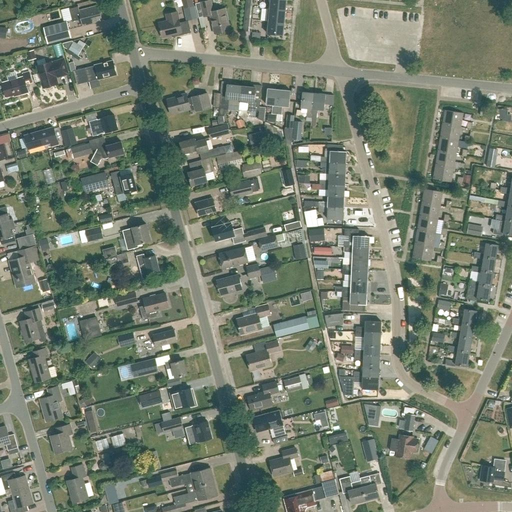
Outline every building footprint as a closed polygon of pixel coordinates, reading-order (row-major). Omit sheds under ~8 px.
[(181,0),(184,9),(194,6),(192,0),(181,0)] [(195,4),(197,9),(199,18),(204,17),(210,15),(214,34),(230,30),(225,9),(213,11),(211,0),(195,4)] [(270,0),(270,9),(285,11),(286,0),(270,0)] [(497,3),(488,0),(460,0),(449,4),(447,3),(445,0),(440,0),(440,4),(443,5),(441,6),(438,14),(448,17),(450,16),(454,18),(460,15),(463,7),(466,8),(469,16),(475,18),(494,11),(497,3)] [(98,10),(97,6),(78,11),(77,7),(68,9),(72,22),(80,20),(82,27),(100,22),(99,18),(100,18),(98,10)] [(254,19),(253,27),(266,29),(269,9),(265,8),(264,20),(254,19)] [(268,21),(284,23),(285,11),(270,9),(268,21)] [(163,38),(181,33),(182,35),(191,33),(188,21),(180,23),(177,12),(166,15),(168,21),(160,23),(161,26),(159,26),(161,35),(163,35),(163,38)] [(191,27),(200,26),(199,18),(191,19),(191,27)] [(267,34),(283,36),(284,23),(268,21),(267,34)] [(68,22),(44,29),(48,43),(73,37),(70,30),(68,22)] [(435,58),(445,60),(449,42),(439,40),(435,58)] [(72,42),(63,44),(64,47),(68,49),(66,53),(79,60),(81,57),(78,56),(82,47),(84,44),(80,41),(77,45),(73,43),(73,44),(72,42)] [(33,50),(26,52),(28,59),(35,57),(33,50)] [(52,85),(57,84),(55,78),(68,74),(64,59),(51,63),(51,62),(37,66),(39,73),(33,75),(35,83),(41,81),(44,88),(45,88),(47,89),(51,87),(52,85)] [(116,75),(112,61),(94,66),(73,72),(76,86),(88,82),(88,83),(89,82),(98,80),(99,80),(116,75)] [(26,84),(32,83),(29,72),(23,74),(24,77),(2,83),(1,81),(0,81),(0,93),(4,92),(6,98),(15,95),(15,96),(28,92),(26,84)] [(98,80),(89,82),(91,89),(100,86),(99,80),(98,80)] [(228,85),(227,93),(221,92),(220,108),(228,109),(229,105),(239,106),(240,100),(241,86),(228,85)] [(254,99),(255,87),(241,86),(240,100),(246,101),(248,101),(247,107),(247,110),(254,111),(254,117),(258,117),(259,107),(260,100),(254,99)] [(272,106),(271,115),(276,115),(279,90),(267,89),(266,105),(272,106)] [(276,115),(282,116),(282,107),(289,107),(291,91),(279,90),(276,115)] [(306,118),(311,119),(314,94),(302,92),(301,108),(307,109),(306,118)] [(208,93),(191,97),(191,98),(187,99),(186,94),(175,97),(175,98),(167,100),(170,114),(189,109),(189,107),(193,106),(194,110),(195,110),(195,112),(212,108),(208,93)] [(314,94),(311,119),(316,119),(317,110),(324,111),(325,95),(314,94)] [(240,100),(239,106),(239,109),(247,110),(247,107),(248,101),(246,101),(240,100)] [(220,108),(219,116),(223,116),(228,109),(220,108)] [(463,114),(445,110),(442,125),(461,128),(463,114)] [(287,127),(293,128),(295,115),(288,114),(287,127)] [(96,120),(89,122),(93,137),(100,135),(100,134),(106,133),(118,130),(114,115),(101,118),(102,119),(97,120),(96,120)] [(69,122),(60,124),(67,146),(76,144),(75,139),(77,139),(73,128),(71,128),(69,122)] [(295,122),(293,140),(301,140),(302,123),(295,122)] [(211,139),(231,133),(228,124),(209,129),(211,139)] [(458,141),(461,128),(442,125),(440,138),(458,141)] [(54,128),(25,136),(24,137),(28,149),(50,143),(51,146),(58,144),(54,128)] [(262,133),(253,135),(255,145),(264,142),(262,133)] [(458,141),(440,138),(438,152),(456,155),(458,141)] [(206,140),(195,142),(194,139),(180,143),(183,155),(197,151),(198,154),(209,151),(206,140)] [(121,141),(106,146),(97,149),(90,162),(97,166),(100,160),(103,159),(125,153),(121,141)] [(74,158),(92,153),(90,143),(71,148),(66,149),(68,160),(73,158),(74,158)] [(489,148),(488,158),(495,160),(497,150),(489,148)] [(24,150),(18,152),(19,158),(26,157),(24,150)] [(241,151),(217,156),(219,164),(243,159),(241,151)] [(317,162),(321,162),(346,163),(346,152),(325,151),(325,157),(317,157),(317,162)] [(151,160),(147,152),(137,156),(141,164),(151,160)] [(435,165),(453,168),(456,155),(438,152),(435,165)] [(191,187),(208,182),(205,174),(214,172),(210,158),(200,161),(202,170),(188,174),(191,187)] [(268,160),(262,162),(265,172),(271,170),(268,160)] [(257,162),(244,165),(244,166),(242,167),(245,179),(262,175),(259,162),(258,163),(257,162)] [(329,168),(329,174),(345,175),(346,163),(321,162),(320,167),(329,168)] [(16,163),(10,165),(12,172),(18,170),(16,163)] [(451,183),(453,168),(435,165),(433,179),(451,183)] [(124,193),(137,190),(133,173),(121,176),(120,170),(111,172),(116,194),(124,192),(124,193)] [(100,174),(82,178),(86,193),(103,188),(109,186),(106,172),(100,174)] [(329,180),(320,180),(320,185),(345,186),(345,175),(329,174),(329,180)] [(463,177),(462,184),(469,185),(470,178),(463,177)] [(233,198),(254,193),(254,192),(251,181),(251,180),(230,185),(233,198)] [(511,192),(511,183),(511,189),(501,187),(500,193),(510,195),(510,192),(511,192)] [(328,190),(328,196),(344,197),(345,186),(320,185),(319,190),(328,190)] [(443,192),(425,189),(422,203),(440,206),(443,192)] [(511,192),(510,192),(510,195),(508,203),(499,201),(498,205),(498,206),(507,208),(508,206),(511,206),(511,192)] [(319,202),(318,207),(343,208),(344,197),(328,196),(328,203),(319,202)] [(201,216),(216,212),(212,199),(197,203),(198,205),(196,206),(198,213),(200,213),(201,216)] [(438,220),(440,206),(422,203),(420,217),(438,220)] [(505,220),(511,220),(511,206),(508,206),(507,208),(506,216),(496,215),(496,220),(501,221),(505,222),(505,220)] [(0,227),(13,224),(11,218),(9,219),(5,207),(0,208),(0,227)] [(343,220),(343,208),(318,207),(318,212),(327,213),(327,219),(343,220)] [(304,212),(307,227),(319,226),(316,210),(304,212)] [(99,216),(101,223),(113,220),(111,214),(99,216)] [(438,220),(420,217),(417,230),(435,234),(438,220)] [(286,224),(288,231),(303,227),(302,220),(286,224)] [(503,234),(511,235),(511,220),(505,220),(505,222),(501,221),(499,229),(494,228),(493,234),(503,236),(503,234)] [(27,230),(26,230),(27,236),(33,234),(35,234),(32,223),(26,225),(27,230)] [(234,245),(246,242),(267,236),(265,228),(247,232),(247,234),(244,235),(242,228),(233,231),(231,223),(212,228),(216,242),(232,237),(234,245)] [(0,227),(0,236),(1,236),(2,238),(0,238),(0,241),(1,245),(15,241),(11,229),(14,229),(13,224),(0,227)] [(137,244),(151,241),(146,224),(132,227),(132,228),(123,231),(128,250),(138,247),(137,244)] [(483,227),(468,224),(466,233),(481,236),(483,227)] [(88,242),(103,238),(100,226),(85,230),(88,242)] [(320,229),(310,230),(311,242),(322,241),(320,229)] [(359,229),(344,229),(344,236),(349,236),(353,237),(353,242),(348,242),(344,242),(344,247),(369,248),(369,237),(358,236),(359,229)] [(415,244),(433,247),(435,234),(417,230),(415,244)] [(284,233),(260,239),(262,250),(279,246),(278,242),(286,240),(284,233)] [(17,239),(20,248),(35,244),(33,234),(27,236),(17,239)] [(338,236),(337,247),(344,247),(344,242),(348,242),(349,236),(344,236),(338,236)] [(46,239),(39,241),(41,251),(48,249),(46,239)] [(496,260),(498,245),(486,243),(484,254),(475,253),(474,258),(483,260),(484,258),(496,260)] [(296,260),(307,258),(305,244),(293,246),(296,260)] [(413,258),(431,261),(433,247),(415,244),(413,258)] [(29,262),(37,260),(33,247),(16,252),(18,258),(11,260),(17,278),(14,279),(16,287),(35,282),(29,262)] [(369,248),(344,247),(343,252),(352,253),(352,259),(368,259),(369,248)] [(245,248),(219,254),(223,269),(248,262),(245,248)] [(120,268),(130,266),(128,258),(127,253),(117,256),(118,258),(120,268)] [(143,254),(137,256),(136,256),(142,278),(144,279),(151,277),(152,275),(156,274),(155,272),(159,271),(155,255),(144,258),(143,254)] [(472,266),(472,269),(471,272),(481,273),(481,271),(494,273),(496,260),(484,258),(483,260),(482,268),(472,266)] [(343,265),(343,270),(368,271),(368,259),(352,259),(352,265),(343,265)] [(259,270),(258,264),(246,267),(249,279),(275,272),(273,266),(259,270)] [(446,268),(445,275),(452,277),(454,270),(446,268)] [(343,270),(342,275),(351,275),(351,281),(367,282),(368,271),(343,270)] [(479,285),(491,287),(494,273),(481,271),(481,273),(479,282),(470,280),(469,286),(479,287),(479,285)] [(220,283),(217,284),(220,293),(222,292),(222,295),(235,291),(236,294),(243,292),(238,275),(219,280),(220,283)] [(342,287),(342,292),(367,293),(367,282),(351,281),(351,287),(342,287)] [(467,300),(476,301),(477,299),(489,301),(491,287),(479,285),(479,287),(477,296),(468,294),(467,300)] [(342,292),(341,297),(350,298),(350,304),(366,305),(367,293),(342,292)] [(135,293),(115,298),(117,306),(137,301),(135,293)] [(143,299),(146,313),(148,319),(157,316),(159,314),(158,310),(169,307),(165,293),(143,299)] [(86,312),(109,310),(108,301),(85,303),(86,312)] [(44,311),(56,308),(55,302),(43,305),(44,311)] [(240,335),(262,330),(259,319),(270,316),(267,305),(256,308),(257,314),(236,320),(240,335)] [(25,312),(27,319),(20,321),(25,342),(39,338),(40,342),(46,340),(40,320),(42,319),(39,308),(25,312)] [(474,326),(477,312),(465,310),(463,320),(453,319),(452,324),(462,326),(463,324),(474,326)] [(343,331),(344,313),(326,315),(329,331),(343,331)] [(274,324),(277,337),(320,326),(317,316),(307,318),(306,316),(274,324)] [(88,320),(80,322),(84,339),(92,337),(90,329),(88,320)] [(356,327),(356,332),(381,333),(381,322),(365,321),(365,327),(356,327)] [(463,324),(462,326),(461,334),(451,333),(450,338),(460,339),(460,338),(472,340),(474,326),(463,324)] [(92,337),(101,335),(99,327),(90,329),(92,337)] [(177,341),(173,330),(159,334),(156,335),(159,346),(162,345),(177,341)] [(133,332),(117,336),(120,346),(135,342),(133,332)] [(381,333),(356,332),(355,337),(364,338),(364,344),(380,344),(381,333)] [(444,342),(445,335),(434,333),(432,341),(444,342)] [(458,351),(470,353),(472,340),(460,338),(460,339),(459,348),(449,346),(448,352),(458,353),(458,351)] [(311,339),(307,346),(313,349),(317,343),(311,339)] [(250,371),(271,365),(268,353),(279,350),(277,341),(265,344),(267,350),(246,356),(250,371)] [(380,356),(380,344),(364,344),(364,350),(355,349),(355,354),(380,356)] [(47,369),(44,358),(47,357),(45,348),(32,352),(34,358),(28,360),(35,383),(58,376),(55,366),(47,369)] [(445,365),(455,367),(455,366),(467,368),(470,353),(458,351),(458,353),(456,362),(446,360),(445,365)] [(86,362),(93,369),(102,360),(94,353),(86,362)] [(380,356),(355,354),(354,360),(363,360),(363,366),(379,367),(380,356)] [(135,377),(159,371),(156,358),(132,364),(135,377)] [(187,375),(183,360),(172,363),(171,361),(165,362),(166,369),(172,368),(175,378),(187,375)] [(379,367),(363,366),(363,372),(354,372),(354,377),(378,378),(379,367)] [(300,376),(284,380),(288,392),(303,388),(300,376)] [(353,382),(362,383),(362,389),(378,390),(378,378),(354,377),(340,377),(345,395),(353,395),(353,382)] [(72,381),(62,384),(63,389),(68,388),(74,386),(72,381)] [(251,411),(272,406),(269,395),(278,393),(275,382),(262,385),(263,392),(257,394),(258,395),(247,398),(251,411)] [(46,422),(62,417),(58,402),(61,401),(57,386),(47,389),(49,396),(39,399),(46,422)] [(180,391),(180,390),(170,393),(175,410),(191,405),(191,407),(198,406),(195,396),(193,396),(191,388),(180,391)] [(140,396),(143,406),(163,401),(160,391),(159,391),(151,393),(140,396)] [(88,396),(78,402),(82,408),(91,402),(88,396)] [(309,405),(311,411),(320,409),(319,403),(309,405)] [(380,406),(364,404),(369,425),(377,426),(380,406)] [(93,410),(86,412),(91,432),(98,431),(93,410)] [(272,437),(285,434),(279,410),(253,417),(256,431),(266,428),(266,429),(270,428),(272,437)] [(325,413),(319,414),(323,428),(329,426),(325,413)] [(413,431),(416,415),(406,414),(405,420),(407,420),(405,430),(413,431)] [(165,433),(184,428),(181,417),(162,422),(165,433)] [(189,444),(211,438),(207,421),(185,427),(189,444)] [(68,435),(72,434),(69,424),(56,428),(57,434),(50,436),(55,453),(72,448),(68,435)] [(8,436),(5,426),(0,427),(0,446),(6,444),(8,451),(12,450),(17,448),(14,434),(8,436)] [(124,430),(125,434),(97,441),(99,450),(140,440),(137,427),(124,430)] [(338,434),(329,436),(331,444),(340,442),(338,434)] [(273,439),(275,445),(288,441),(287,436),(273,439)] [(410,451),(411,452),(415,452),(417,440),(412,439),(412,438),(402,436),(402,439),(392,437),(390,450),(398,451),(397,457),(409,458),(410,451)] [(432,436),(424,449),(432,453),(439,440),(432,436)] [(367,462),(379,459),(374,439),(362,442),(367,462)] [(283,458),(269,461),(273,476),(293,471),(289,458),(298,456),(295,448),(282,452),(283,458)] [(102,463),(100,466),(101,469),(104,470),(107,469),(108,466),(107,464),(112,462),(109,453),(102,455),(104,462),(102,463)] [(10,459),(1,461),(3,469),(12,466),(10,459)] [(160,468),(158,459),(150,461),(153,470),(160,468)] [(480,480),(493,482),(493,480),(503,481),(505,472),(504,472),(505,461),(494,459),(493,467),(482,466),(480,480)] [(85,476),(82,464),(71,467),(74,479),(67,481),(73,502),(88,498),(82,477),(85,476)] [(171,487),(186,484),(187,488),(195,486),(214,482),(210,468),(178,476),(176,471),(161,475),(162,482),(169,480),(171,487)] [(296,472),(298,477),(306,473),(303,468),(296,472)] [(332,471),(320,474),(322,482),(334,479),(332,471)] [(4,490),(10,488),(11,494),(29,489),(25,475),(15,478),(14,473),(0,476),(4,490)] [(369,476),(371,485),(362,487),(366,501),(380,497),(377,485),(382,483),(379,473),(369,476)] [(352,504),(366,501),(362,487),(361,481),(351,484),(350,477),(340,480),(343,493),(349,492),(352,504)] [(185,504),(217,495),(214,482),(195,486),(187,488),(188,493),(174,497),(176,505),(169,507),(170,511),(176,511),(187,509),(185,504)] [(287,511),(304,511),(307,507),(315,505),(314,500),(325,497),(323,486),(290,495),(291,501),(285,503),(287,511)] [(26,505),(33,503),(29,489),(11,494),(13,500),(8,502),(10,511),(22,511),(28,511),(26,505)] [(124,511),(122,502),(113,505),(114,511),(124,511)]
